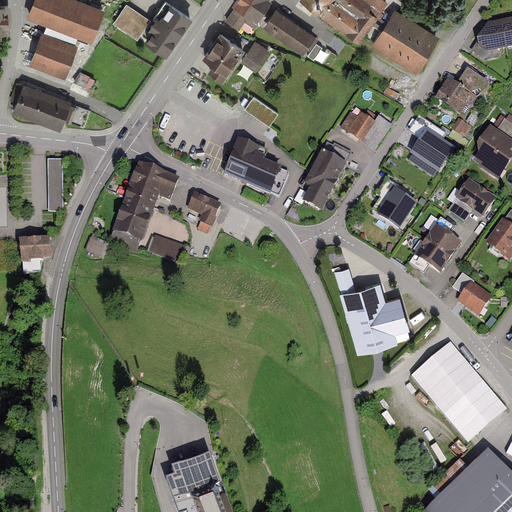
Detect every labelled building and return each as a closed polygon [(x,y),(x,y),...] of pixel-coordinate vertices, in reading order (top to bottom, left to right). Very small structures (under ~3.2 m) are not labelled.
[(106,10),(81,0),(34,0),(28,18),(94,43),(106,10)] [(275,2),(272,0),(238,0),(235,6),(237,7),(227,23),(240,32),(246,23),(257,30),(275,2)] [(305,0),(362,42),(389,7),(380,0),(305,0)] [(190,18),(166,1),(151,22),(156,25),(147,39),(166,53),(190,18)] [(0,31),(8,32),(8,6),(0,6),(0,31)] [(149,21),(126,6),(114,23),(126,31),(129,26),(141,34),(149,21)] [(317,36),(278,10),(266,28),(305,54),(317,36)] [(441,37),(395,10),(374,46),(420,73),(441,37)] [(511,21),(489,26),(488,31),(480,38),(483,50),(488,54),(511,49),(511,21)] [(79,47),(42,33),(30,66),(67,80),(79,47)] [(245,50),(219,33),(202,58),(215,66),(211,72),(224,81),(245,50)] [(272,52),(257,41),(242,62),(257,73),(272,52)] [(493,84),(470,69),(460,85),(450,79),(437,101),(466,119),(479,98),(483,101),(493,84)] [(72,103),(24,85),(15,108),(63,127),(72,103)] [(279,113),(254,97),(245,109),(270,126),(279,113)] [(359,122),(351,117),(343,129),(363,142),(362,143),(374,151),(391,126),(379,118),(374,125),(362,117),(359,122)] [(430,125),(421,119),(411,133),(421,140),(430,125)] [(497,134),(491,130),(471,158),(500,178),(511,162),(511,155),(510,155),(511,152),(511,124),(507,120),(497,134)] [(465,124),(459,121),(453,130),(458,134),(465,124)] [(452,152),(427,135),(414,155),(439,172),(452,152)] [(274,156),(241,141),(225,177),(280,201),(292,175),(270,166),(274,156)] [(333,148),(328,145),(307,184),(312,187),(304,202),(321,211),(351,154),(335,145),(333,148)] [(63,158),(49,158),(50,210),(64,210),(63,158)] [(180,180),(139,165),(110,244),(139,255),(160,199),(171,204),(180,180)] [(416,208),(395,195),(398,190),(387,182),(377,197),(382,200),(374,212),(381,216),(379,219),(400,232),(416,208)] [(499,201),(471,183),(459,201),(487,220),(499,201)] [(221,207),(195,195),(189,208),(205,216),(198,229),(209,234),(221,207)] [(511,225),(506,221),(489,244),(511,261),(511,225)] [(462,246),(437,229),(416,259),(441,276),(462,246)] [(92,237),(87,252),(105,257),(110,242),(92,237)] [(187,248),(157,238),(152,253),(183,263),(187,248)] [(50,260),(49,241),(21,243),(23,263),(50,260)] [(355,291),(349,270),(337,273),(360,352),(395,342),(393,333),(408,328),(399,298),(384,303),(379,284),(355,291)] [(495,300),(472,284),(459,303),(481,319),(495,300)] [(450,343),(412,376),(468,442),(507,408),(450,343)] [(511,511),(511,476),(490,454),(429,511),(511,511)] [(230,511),(211,464),(174,476),(185,511),(230,511)]
